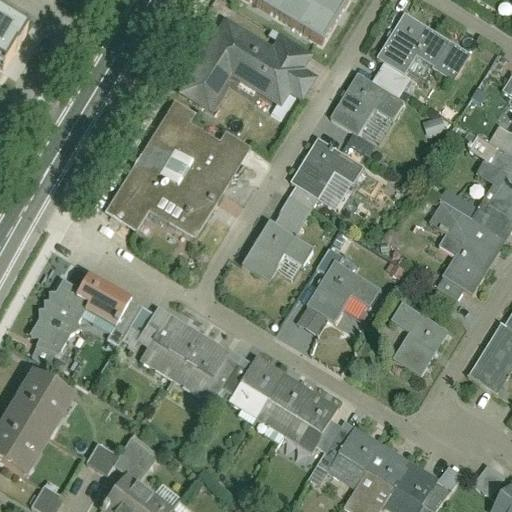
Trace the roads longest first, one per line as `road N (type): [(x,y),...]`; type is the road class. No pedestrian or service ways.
road 1 (residential): [(393,0),(201,302)]
road 2 (residential): [(201,302),(433,443),(479,427)]
road 3 (tertiary): [(151,0),(0,258)]
road 4 (residential): [(511,282),(450,382),(461,411),(479,427)]
road 5 (residential): [(87,238),(201,302)]
